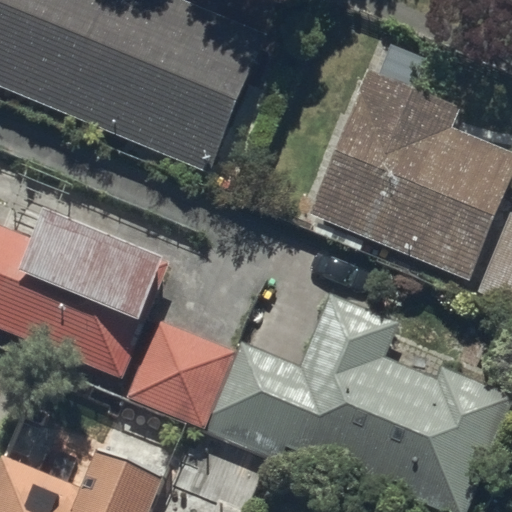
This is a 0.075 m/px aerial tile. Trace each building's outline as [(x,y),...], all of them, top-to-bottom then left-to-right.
[(0,0),(0,90),(210,178),(267,41),(168,0),(0,0)] [(461,115),(370,75),(307,220),(470,290),(503,212),(511,191),(511,159),(453,134),(461,115)] [(511,215),(503,212),(470,290),(511,308),(511,215)] [(0,231),(0,334),(122,386),(171,271),(47,220),(36,247),(0,231)] [(240,358),(209,435),(280,466),(287,451),(426,511),(468,511),(511,412),(511,400),(439,369),(433,383),(385,362),(399,328),(334,300),(302,373),(245,348),(240,358)] [(209,435),(240,358),(162,324),(130,400),(209,435)] [(4,458),(0,466),(0,511),(152,511),(163,488),(97,459),(83,493),(4,458)]
